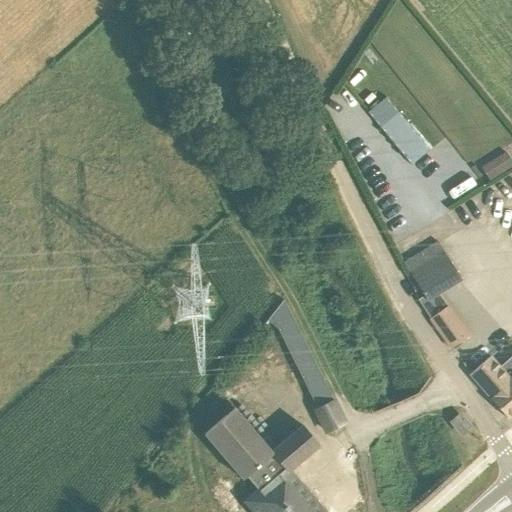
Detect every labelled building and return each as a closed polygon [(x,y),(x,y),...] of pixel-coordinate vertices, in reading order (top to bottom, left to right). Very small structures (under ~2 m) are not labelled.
[(511,159),(507,152),(491,161),(499,175),(511,167),(511,159)] [(390,235),(411,225),(390,181),(369,191),(390,235)] [(428,301),(439,294),(462,280),(437,241),(403,262),(424,296),(428,301)] [(452,349),(468,337),(471,335),(440,295),(422,307),(452,349)] [(267,319),(278,329),(294,321),(284,300),(283,300),(279,304),(275,309),(267,319)] [(302,337),(294,321),(278,329),(286,345),(302,337)] [(294,361),(310,353),(302,337),(286,345),(294,361)] [(318,369),(310,353),(294,361),(302,377),(318,369)] [(511,414),(511,373),(510,375),(492,355),(470,374),(492,399),(491,399),(508,418),(511,414)] [(302,377),(310,393),(326,385),(318,369),(302,377)] [(310,393),(318,410),(335,402),(332,397),(326,385),(310,393)] [(345,423),(335,402),(318,410),(315,412),(327,432),(345,423)] [(301,423),(271,449),(236,408),(204,435),(242,479),(246,476),(258,490),(244,502),(252,511),(322,511),(288,471),(319,444),(301,423)] [(462,434),(470,427),(459,414),(451,421),(462,434)]
